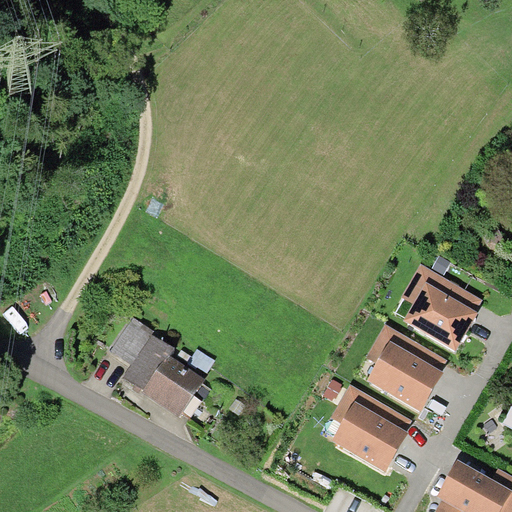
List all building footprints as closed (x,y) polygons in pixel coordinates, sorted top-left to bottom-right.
[(426,284),(476,313),(483,301),(421,265),(402,298),(414,305),(426,284)] [(476,313),(426,284),(414,305),(403,323),(455,354),(469,331),(478,315),(476,313)] [(132,365),(152,335),(154,332),(133,319),(111,351),(132,365)] [(391,344),(439,372),(446,361),(385,325),(366,357),(378,364),(391,344)] [(175,350),(152,335),(132,365),(123,379),(144,392),(143,394),(179,419),(205,380),(170,357),(175,350)] [(439,372),(391,344),(378,364),(368,382),(420,413),(434,390),(443,375),(439,372)] [(355,404),(404,432),(411,421),(350,385),(331,417),(343,424),(355,404)] [(404,432),(355,404),(343,424),(333,443),(386,474),(399,452),(409,435),(404,432)] [(511,493),(492,482),(458,462),(446,482),(437,498),(443,501),(436,511),(501,511),(511,494),(511,493)] [(511,511),(511,477),(499,470),(492,482),(511,493),(511,494),(501,511),(511,511)]
